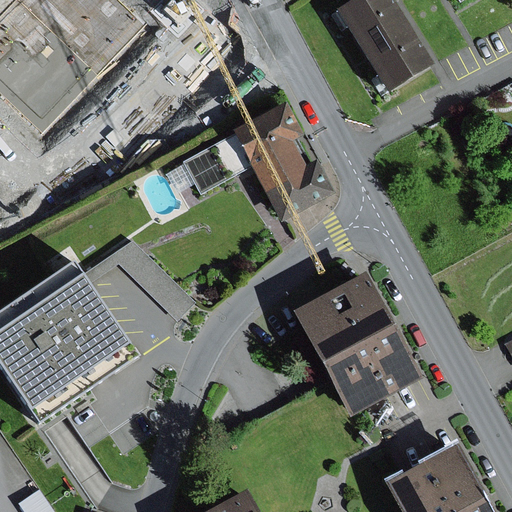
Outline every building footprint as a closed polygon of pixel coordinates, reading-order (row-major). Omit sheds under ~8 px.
[(387,0),(359,0),(334,16),(385,97),(430,69),(387,0)] [(34,71),(0,37),(0,111),(35,145),(37,144),(40,147),(53,133),(50,130),(72,106),(46,81),(42,86),(35,80),(30,75),(34,71)] [(67,60),(54,73),(60,79),(73,67),(67,60)] [(283,106),(230,137),(248,170),(279,226),(331,197),(283,106)] [(248,170),(230,137),(181,163),(182,166),(194,186),(199,196),(248,170)] [(194,186),(182,166),(165,176),(176,196),(194,186)] [(131,243),(78,278),(85,288),(117,267),(176,324),(195,305),(131,243)] [(70,266),(0,313),(0,378),(35,429),(135,360),(85,288),(78,278),(70,266)] [(361,279),(291,315),(329,383),(349,420),(417,384),(361,279)] [(484,511),(454,453),(385,489),(397,511),(484,511)] [(53,511),(39,491),(18,506),(21,511),(53,511)] [(250,511),(242,496),(212,511),(250,511)]
